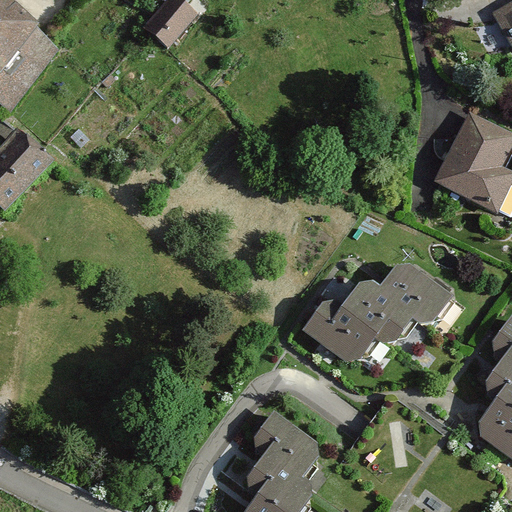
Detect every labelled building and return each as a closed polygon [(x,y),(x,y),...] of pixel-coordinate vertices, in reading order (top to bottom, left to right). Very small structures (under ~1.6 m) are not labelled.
[(160,0),(135,30),(159,51),(189,16),(170,0),(160,0)] [(511,0),(485,14),(509,57),(511,55),(511,0)] [(0,111),(3,114),(53,48),(0,8),(0,111)] [(428,185),(492,216),(511,176),(511,175),(495,167),(511,136),(464,113),(428,185)] [(6,132),(0,139),(0,216),(45,164),(6,132)] [(295,334),(349,367),(365,341),(385,354),(406,320),(427,333),(448,299),(392,264),(374,293),(353,280),(334,312),(315,301),(295,334)] [(464,427),(511,464),(511,319),(508,317),(479,355),(491,364),(471,390),(485,401),(464,427)] [(240,511),(299,511),(312,495),(296,482),(319,453),(268,413),(244,443),(259,455),(234,487),(250,499),(240,511)]
